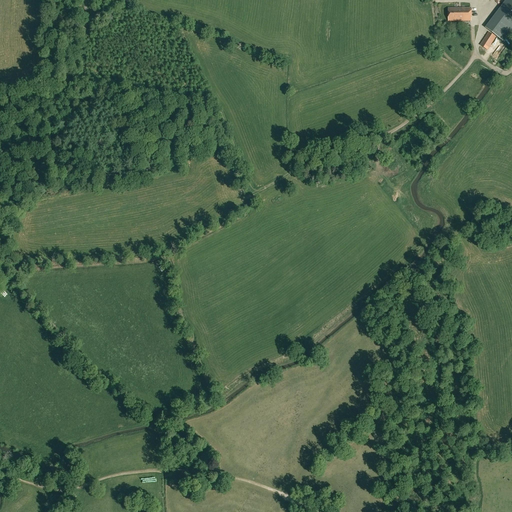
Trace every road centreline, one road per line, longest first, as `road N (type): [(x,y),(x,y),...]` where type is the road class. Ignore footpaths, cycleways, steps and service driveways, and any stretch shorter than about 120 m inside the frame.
road 1 (track): [(64,80),(215,104),(255,192),(404,123),(477,52)]
road 2 (track): [(0,479),(64,491),(123,474),(203,472),(258,485),(315,511)]
road 3 (unclassified): [(0,89),(64,80),(79,50),(85,0)]
